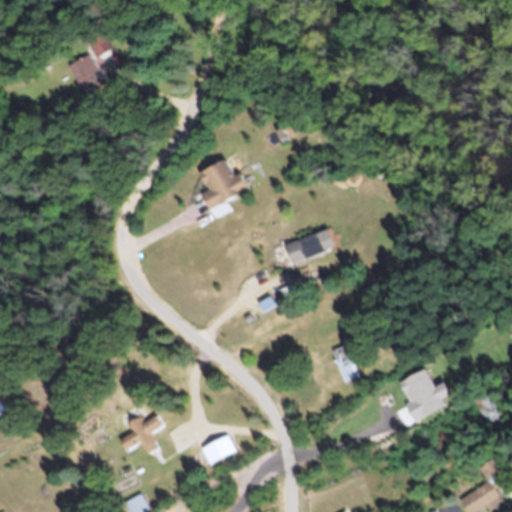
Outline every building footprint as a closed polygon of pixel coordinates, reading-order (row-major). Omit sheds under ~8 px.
[(112,57),(105,41),(89,48),(96,65),(112,57)] [(200,180),(209,198),(201,202),(210,218),(250,197),(242,180),(235,183),(226,166),(200,180)] [(325,258),(317,239),(284,254),(292,273),(325,258)] [(333,357),(343,390),(359,385),(350,352),(333,357)] [(475,406),(490,435),(507,427),(492,397),(475,406)] [(162,434),(156,422),(144,428),(141,423),(132,428),(148,460),(159,454),(151,439),(162,434)] [(400,426),(398,422),(384,429),(386,433),(400,426)] [(209,471),(236,459),(228,442),(201,454),(209,471)] [(138,450),(136,444),(123,450),(126,456),(138,450)] [(459,506),(462,511),(495,511),(502,509),(492,489),(459,506)] [(124,508),(126,511),(147,511),(142,500),(124,508)]
